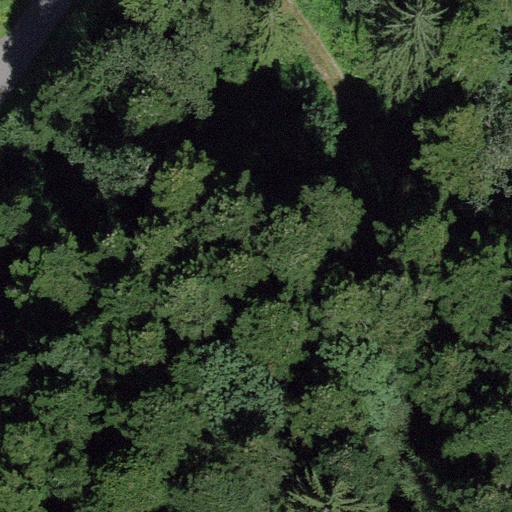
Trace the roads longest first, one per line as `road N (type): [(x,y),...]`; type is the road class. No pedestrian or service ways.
road 1 (track): [(272,0),(416,208),(511,296)]
road 2 (residential): [(0,110),(63,0)]
